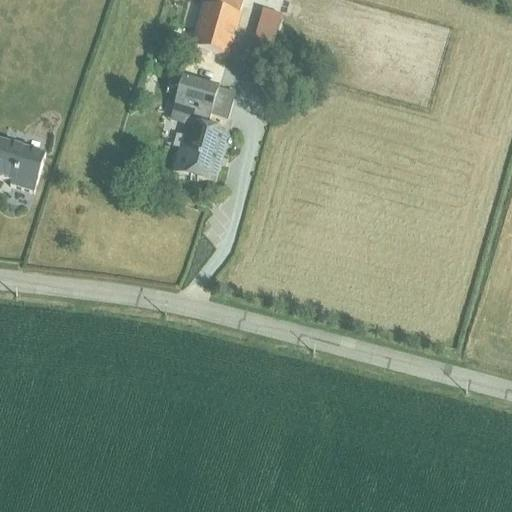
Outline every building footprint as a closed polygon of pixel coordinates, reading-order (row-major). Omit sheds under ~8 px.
[(205,7),(193,49),(229,60),(244,0),(209,0),(207,8),(205,7)] [(263,11),(248,64),(267,70),(282,17),(263,11)] [(183,78),(170,123),(188,127),(182,151),(179,151),(173,174),(215,187),(230,135),(209,128),(212,118),(228,123),(236,96),(219,91),(220,88),(183,78)] [(33,146),(60,153),(65,138),(38,130),(33,146)] [(0,142),(0,180),(12,184),(11,188),(35,195),(46,157),(0,142)]
